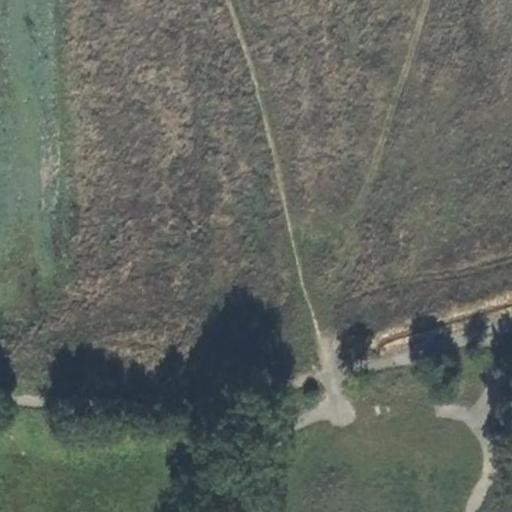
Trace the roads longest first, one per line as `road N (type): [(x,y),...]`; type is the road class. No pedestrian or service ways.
road 1 (residential): [(19,53),(186,32),(211,111),(40,139)]
road 2 (residential): [(77,273),(400,183)]
road 3 (residential): [(400,183),(386,0)]
road 4 (residential): [(40,139),(77,273)]
